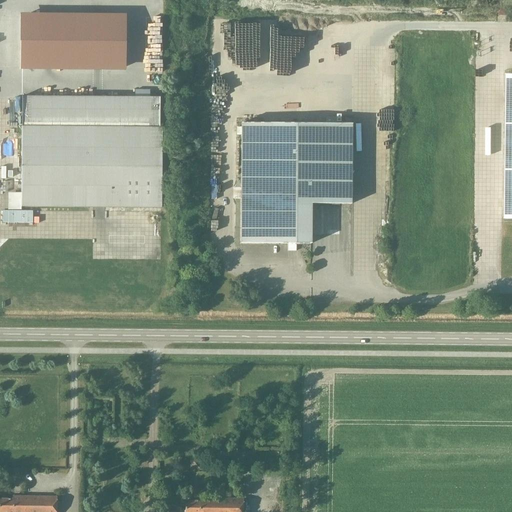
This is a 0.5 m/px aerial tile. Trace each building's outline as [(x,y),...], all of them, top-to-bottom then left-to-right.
[(45,44),(45,29),(34,29),(34,53),(45,52),(44,47),(37,47),(37,44),(45,44)] [(98,36),(89,36),(89,54),(98,54),(98,36)] [(26,53),(27,42),(19,41),(18,52),(26,53)] [(107,64),(121,65),(121,54),(108,53),(107,64)] [(158,84),(158,58),(143,58),(143,84),(158,84)] [(92,93),(92,85),(83,86),(83,94),(92,93)] [(146,96),(145,88),(137,88),(137,96),(146,96)] [(21,207),(161,208),(161,128),(159,128),(159,98),(21,97),(21,197),(8,197),(8,209),(21,209),(21,207)] [(376,132),(394,111),(390,107),(372,128),(376,132)] [(311,204),(351,204),(351,124),(241,123),(240,243),(310,244),(311,204)] [(391,164),(385,159),(391,153),(386,148),(368,168),(374,174),(368,181),(373,185),(391,164)] [(158,258),(157,214),(121,214),(121,222),(135,222),(135,230),(101,230),(101,257),(92,257),(92,269),(157,268),(157,258),(158,258)] [(17,237),(61,242),(63,225),(58,224),(59,218),(39,215),(38,226),(34,225),(33,234),(28,233),(28,232),(17,231),(17,237)] [(0,230),(0,239),(16,239),(15,230),(0,230)] [(52,511),(53,496),(8,496),(8,499),(13,499),(12,509),(21,510),(20,511),(52,511)] [(13,499),(8,499),(0,498),(0,511),(20,511),(21,510),(12,509),(13,499)] [(239,511),(239,498),(195,498),(195,501),(181,501),(181,510),(180,510),(179,511),(239,511)]
